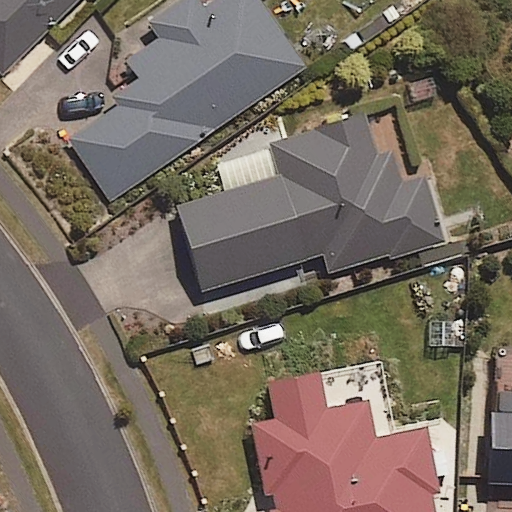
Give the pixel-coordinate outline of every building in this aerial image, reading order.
[(0,0),(0,67),(4,71),(71,0),(0,0)] [(201,0),(200,1),(199,0),(170,0),(146,17),(157,33),(130,53),(147,77),(66,135),(110,198),(302,63),(258,0),(201,0)] [(371,148),(362,121),(358,107),(260,137),(271,172),(173,202),(199,287),(321,250),(327,272),(441,237),(421,171),(396,178),(386,143),(371,148)] [(320,404),(312,367),(264,376),(271,418),(247,422),(259,484),(264,483),(269,511),(431,511),(427,489),(434,488),(421,424),(368,434),(361,397),(320,404)] [(511,408),(480,408),(479,474),(511,474),(511,408)]
